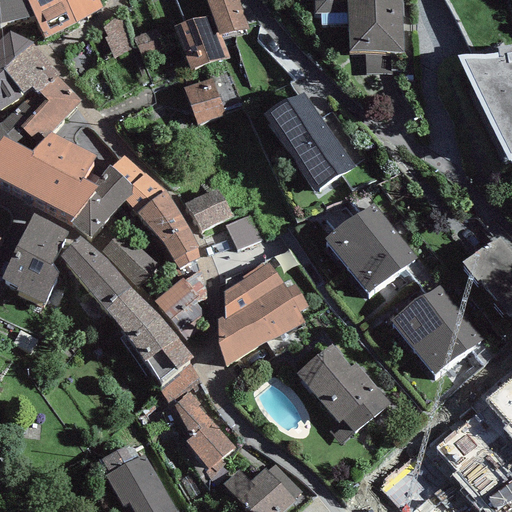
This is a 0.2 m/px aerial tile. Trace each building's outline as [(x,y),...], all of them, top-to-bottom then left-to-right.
[(0,0),(0,29),(34,22),(45,44),(102,12),(97,0),(0,0)] [(205,0),(211,17),(174,31),(190,73),(229,59),(221,38),(249,31),(238,0),(205,0)] [(401,0),(313,0),(314,16),(349,15),(351,57),(404,55),(401,0)] [(121,27),(104,35),(118,64),(135,56),(121,27)] [(0,187),(94,244),(125,205),(137,219),(177,273),(198,261),(197,250),(165,197),(121,158),(111,171),(50,139),(81,104),(35,51),(9,36),(0,45),(0,187)] [(161,39),(141,42),(144,65),(164,63),(161,39)] [(498,57),(458,64),(508,165),(511,163),(511,49),(497,51),(498,57)] [(356,169),(304,93),(264,120),(315,196),(356,169)] [(217,190),(185,208),(200,236),(232,218),(217,190)] [(374,206),(326,243),(368,297),(416,259),(374,206)] [(264,239),(252,214),(225,228),(237,252),(264,239)] [(68,237),(34,219),(2,284),(18,292),(16,297),(46,309),(58,277),(52,268),(68,237)] [(157,269),(120,235),(105,250),(141,285),(157,269)] [(511,252),(500,237),(462,267),(477,287),(480,284),(509,321),(511,318),(511,252)] [(131,294),(80,244),(59,262),(106,317),(144,368),(160,390),(169,406),(172,405),(186,435),(189,442),(186,447),(209,474),(235,450),(198,408),(200,406),(190,395),(199,383),(189,365),(193,363),(131,294)] [(268,266),(224,296),(224,321),(217,323),(220,350),(226,369),(304,324),(299,315),(309,309),(295,287),(287,292),(268,266)] [(483,340),(440,287),(392,325),(435,379),(483,340)] [(352,371),(331,348),(295,379),(336,425),(327,433),(340,448),(389,405),(356,367),(352,371)] [(511,511),(511,426),(420,511),(511,511)] [(178,511),(144,453),(101,478),(122,511),(129,508),(131,511),(178,511)] [(252,488),(239,474),(223,489),(245,511),(287,511),(297,503),(264,469),(254,480),(257,484),(252,488)]
